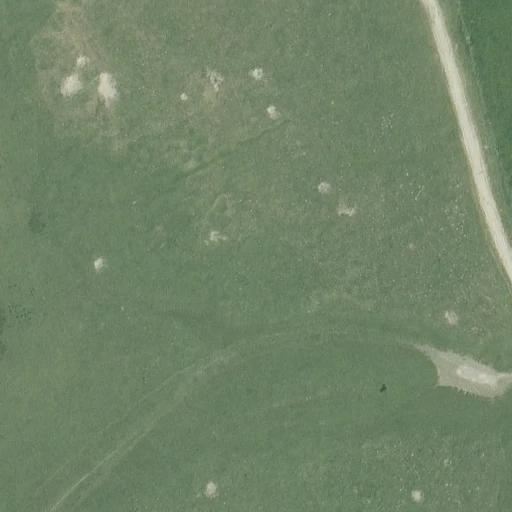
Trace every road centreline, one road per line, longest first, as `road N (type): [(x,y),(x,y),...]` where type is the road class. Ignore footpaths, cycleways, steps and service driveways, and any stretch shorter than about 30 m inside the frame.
road 1 (track): [(43,511),(125,424),(239,353),(348,335),(492,391),(511,385)]
road 2 (track): [(429,0),(511,275)]
